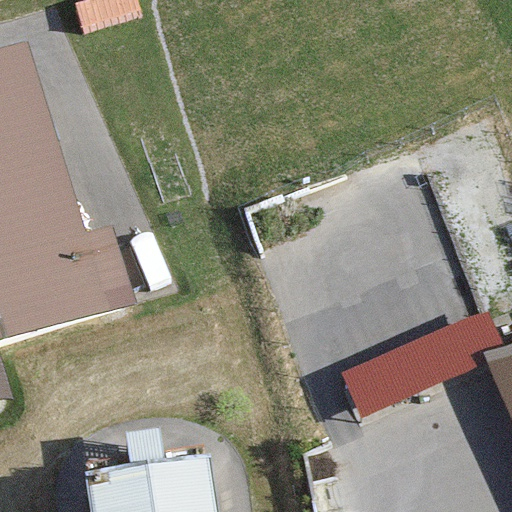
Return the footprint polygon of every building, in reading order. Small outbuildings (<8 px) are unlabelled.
[(0,83),(0,353),(127,329),(111,243),(74,250),(40,75),(0,83)] [(492,325),(344,388),(356,417),(486,362),(505,355),(492,325)] [(511,423),(511,351),(505,355),(486,362),(511,423)] [(0,411),(10,409),(0,357),(0,411)] [(87,498),(89,511),(214,511),(209,476),(87,498)]
